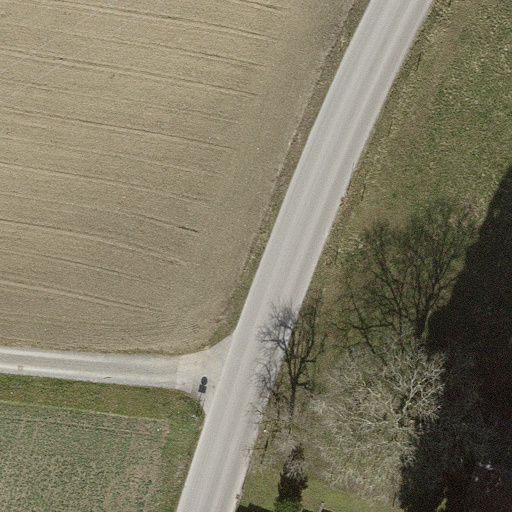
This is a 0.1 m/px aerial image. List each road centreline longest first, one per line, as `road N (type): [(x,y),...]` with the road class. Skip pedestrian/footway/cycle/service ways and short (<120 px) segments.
road 1 (tertiary): [(207,511),(312,203),(404,0)]
road 2 (track): [(246,381),(0,358)]
